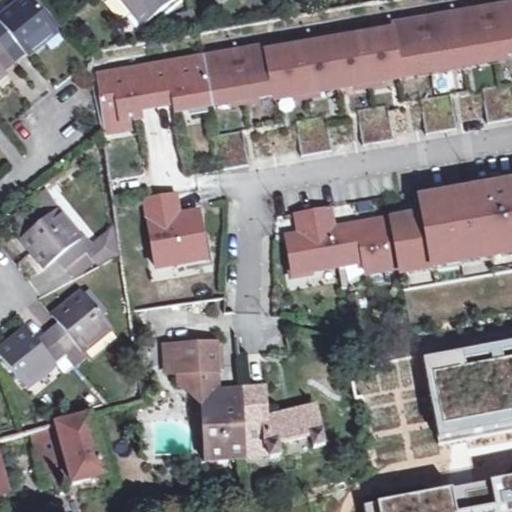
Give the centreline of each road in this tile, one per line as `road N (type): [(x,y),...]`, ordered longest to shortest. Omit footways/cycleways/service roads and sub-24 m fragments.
road 1 (residential): [(511,137),(265,182),(254,209),(243,330)]
road 2 (residential): [(0,191),(41,157),(36,132),(69,101)]
